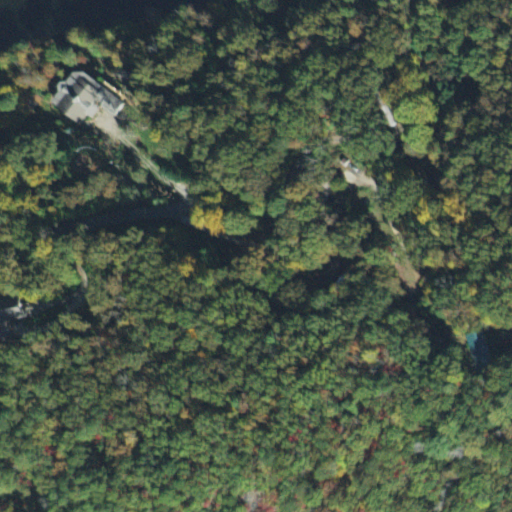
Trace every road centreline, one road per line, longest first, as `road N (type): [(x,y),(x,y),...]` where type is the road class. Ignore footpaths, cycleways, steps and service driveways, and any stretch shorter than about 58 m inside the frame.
road 1 (residential): [(0,224),(49,232),(189,206),(211,185),(217,135),(231,105),(261,75),(298,59),(358,43),(390,44),(410,54),(441,100),(458,108),(496,95),(511,79)]
road 2 (residential): [(169,210),(207,231),(265,246),(283,228),(295,162),(340,137),(363,151),(416,263),(466,270),(511,257)]
